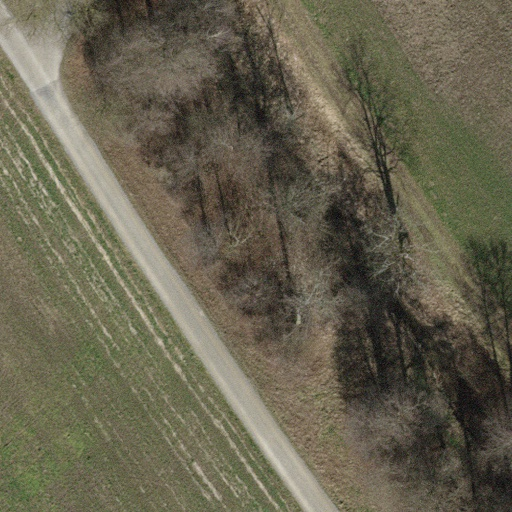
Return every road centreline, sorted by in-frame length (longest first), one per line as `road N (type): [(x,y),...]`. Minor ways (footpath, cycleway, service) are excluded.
road 1 (track): [(50,87),(118,204),(325,511)]
road 2 (track): [(511,340),(300,0)]
